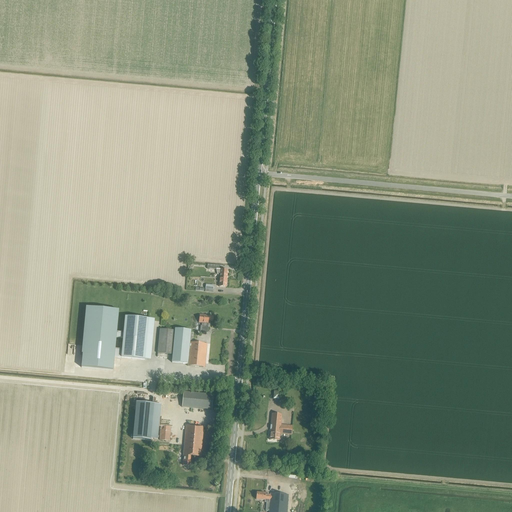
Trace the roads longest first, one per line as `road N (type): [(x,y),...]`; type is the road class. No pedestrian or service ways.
road 1 (secondary): [(226,511),(257,173)]
road 2 (unclassified): [(257,173),(511,196)]
road 3 (secondary): [(257,173),(272,0)]
